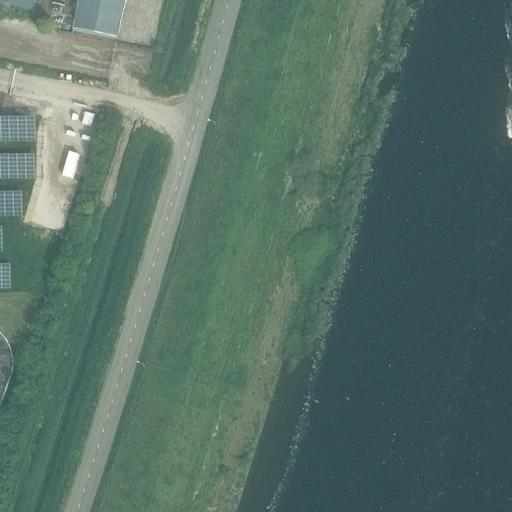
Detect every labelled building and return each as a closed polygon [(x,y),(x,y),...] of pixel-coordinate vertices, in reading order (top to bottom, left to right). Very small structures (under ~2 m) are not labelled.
[(0,0),(0,4),(33,11),(34,0),(0,0)] [(80,0),(74,31),(118,40),(125,0),(80,0)] [(66,135),(75,137),(76,132),(68,129),(66,135)] [(82,139),(90,142),(91,136),(83,133),(82,139)] [(62,176),(72,179),(80,153),(70,150),(62,176)]
